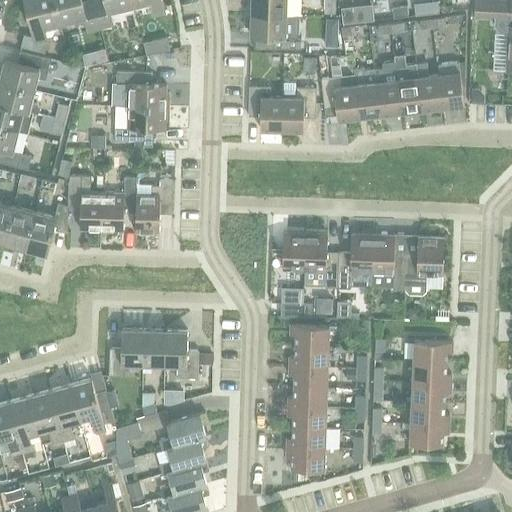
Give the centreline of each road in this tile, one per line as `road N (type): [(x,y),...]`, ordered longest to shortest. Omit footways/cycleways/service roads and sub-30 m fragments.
road 1 (residential): [(211,151),(357,155),(391,139),(511,139)]
road 2 (residential): [(0,374),(84,350),(91,298),(246,301)]
road 3 (residential): [(490,216),(209,204)]
road 4 (residential): [(490,216),(479,473)]
road 5 (residential): [(0,273),(41,283),(54,281),(67,257),(216,261)]
road 6 (residential): [(246,511),(254,321),(246,301)]
road 7 (residential): [(211,151),(205,0)]
road 8 (residential): [(479,473),(358,511)]
